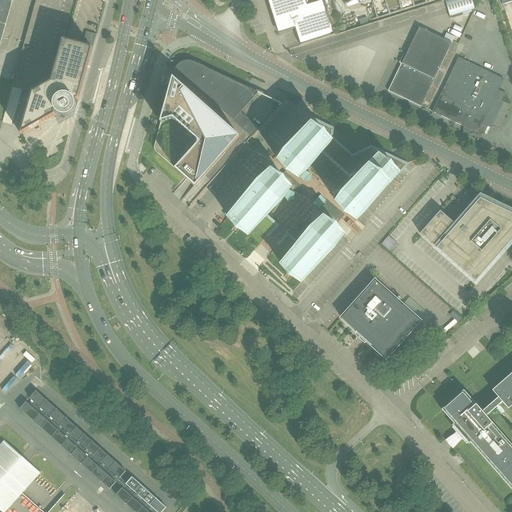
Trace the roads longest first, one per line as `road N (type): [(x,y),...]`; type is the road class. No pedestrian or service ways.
road 1 (unclassified): [(386,410),(132,170),(162,55),(201,37)]
road 2 (primary): [(339,511),(161,343),(132,303),(109,244)]
road 3 (primary): [(80,258),(93,307),(124,359),(283,511)]
road 4 (unclassified): [(112,0),(66,169),(50,179),(33,175),(3,147)]
road 5 (primary): [(109,244),(106,165),(151,1)]
road 6 (primary): [(131,0),(78,235)]
road 7 (tertiary): [(511,187),(315,93)]
road 8 (unclassified): [(480,511),(386,410)]
road 9 (unclassified): [(339,511),(330,470),(386,410)]
